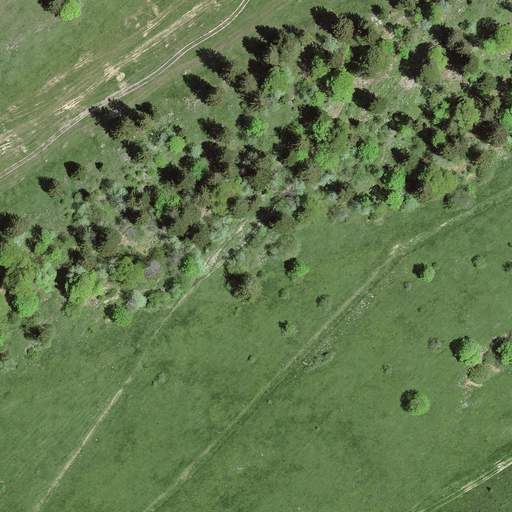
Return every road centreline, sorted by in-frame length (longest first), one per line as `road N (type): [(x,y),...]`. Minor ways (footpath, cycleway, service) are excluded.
road 1 (track): [(39,511),(129,385),(176,301),(294,171),(353,61),(423,0)]
road 2 (track): [(151,511),(400,250),(511,193)]
road 3 (track): [(0,138),(78,101),(108,73),(228,0)]
